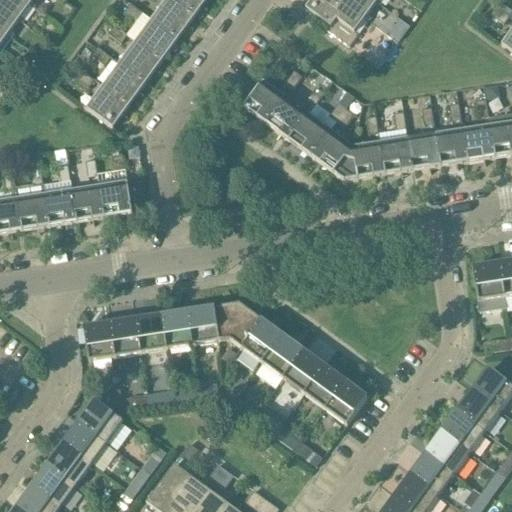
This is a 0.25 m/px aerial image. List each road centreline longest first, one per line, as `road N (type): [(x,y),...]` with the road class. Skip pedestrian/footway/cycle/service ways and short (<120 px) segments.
road 1 (residential): [(330,511),(451,341),(438,222)]
road 2 (residential): [(176,262),(160,135),(263,0)]
road 3 (residential): [(176,262),(438,222)]
road 4 (residential): [(0,474),(59,390),(46,282)]
road 5 (residential): [(46,282),(176,262)]
